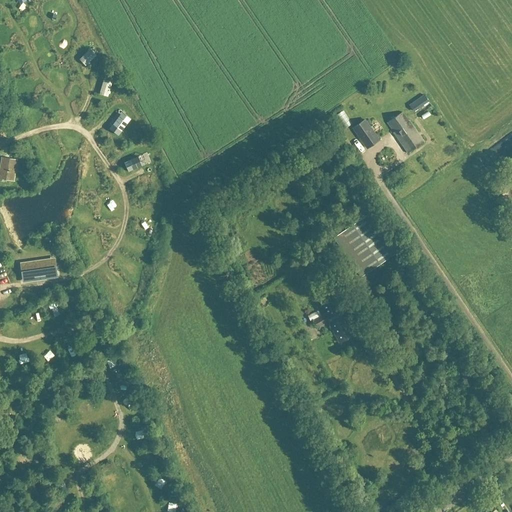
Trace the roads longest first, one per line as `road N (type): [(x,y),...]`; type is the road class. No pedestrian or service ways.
road 1 (track): [(0,144),(45,129),(85,134),(127,197),(120,238),(96,266)]
road 2 (track): [(394,203),(511,374)]
road 3 (track): [(121,413),(87,333),(0,339)]
road 4 (track): [(77,127),(69,104),(40,77),(4,0)]
